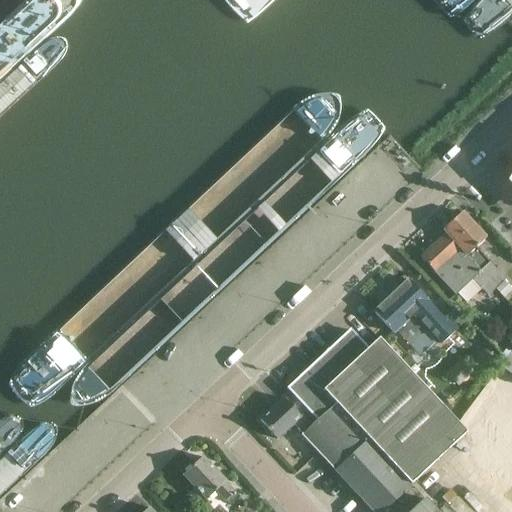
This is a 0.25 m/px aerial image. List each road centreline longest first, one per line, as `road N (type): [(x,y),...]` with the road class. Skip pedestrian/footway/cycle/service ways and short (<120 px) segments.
road 1 (unclassified): [(203,417),(511,123)]
road 2 (unclassified): [(101,511),(203,417)]
road 3 (unclassified): [(292,511),(203,417)]
